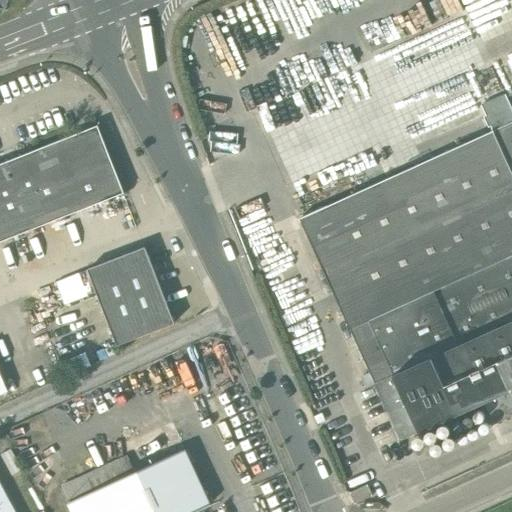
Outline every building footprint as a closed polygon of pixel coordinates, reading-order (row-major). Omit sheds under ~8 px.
[(511,122),(299,219),(375,385),(511,322),(511,122)] [(98,126),(44,147),(71,214),(124,193),(98,126)] [(44,147),(0,164),(0,204),(13,237),(71,214),(44,147)] [(0,204),(0,242),(13,237),(0,204)] [(145,248),(88,270),(117,345),(174,323),(145,248)] [(511,322),(375,385),(398,439),(483,401),(509,389),(511,387),(511,322)] [(0,399),(45,383),(36,361),(11,370),(1,345),(0,345),(0,399)] [(511,395),(509,389),(483,401),(494,424),(511,415),(511,395)] [(22,469),(11,449),(1,454),(12,474),(22,469)] [(126,456),(61,484),(68,502),(67,502),(71,511),(192,511),(209,505),(184,450),(133,472),(126,456)] [(15,511),(0,482),(0,511),(15,511)]
